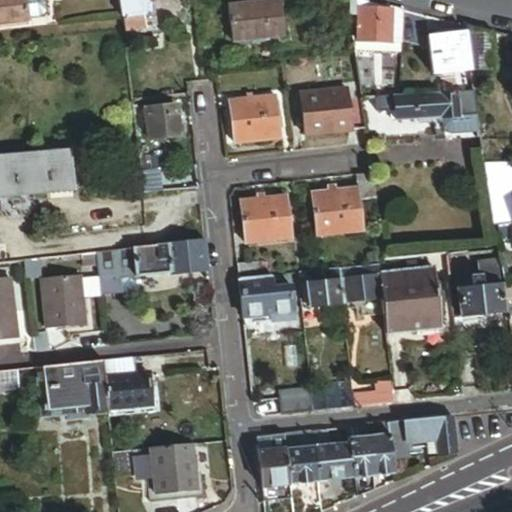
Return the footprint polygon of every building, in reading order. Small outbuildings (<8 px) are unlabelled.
[(0,0),(0,24),(32,20),(32,19),(29,0),(0,0)] [(29,0),(32,19),(46,18),(50,12),(49,0),(29,0)] [(123,0),(125,19),(147,16),(145,0),(123,0)] [(145,0),(147,16),(125,19),(127,31),(160,25),(156,0),(145,0)] [(405,11),(358,0),(349,0),(356,42),(403,44),(405,11)] [(283,1),(231,6),(234,42),(287,36),(283,1)] [(494,32),(468,26),(469,34),(474,72),(492,71),(494,32)] [(436,77),(474,72),(469,34),(431,39),(436,77)] [(403,44),(356,42),(358,52),(403,53),(403,44)] [(252,66),(227,69),(229,81),(253,78),(252,66)] [(370,129),(366,99),(350,101),(349,90),(304,95),(308,136),(370,129)] [(480,116),(477,93),(398,98),(398,111),(399,121),(433,119),(480,116)] [(278,97),(232,102),(237,143),(282,138),(278,97)] [(398,98),(381,99),(382,112),(398,111),(398,98)] [(179,106),(149,109),(153,141),(183,137),(179,106)] [(482,133),(480,116),(433,119),(434,124),(438,124),(443,124),(443,130),(449,134),(455,135),(482,133)] [(484,141),(482,133),(455,135),(449,134),(443,130),(443,124),(438,124),(440,144),(484,141)] [(140,137),(144,171),(155,170),(151,135),(140,137)] [(32,156),(35,195),(76,192),(73,153),(32,156)] [(0,197),(35,195),(32,156),(0,159),(0,197)] [(511,168),(487,169),(493,207),(496,226),(511,225),(511,168)] [(378,199),(375,175),(359,176),(361,192),(362,201),(378,199)] [(365,233),(362,201),(361,192),(315,197),(319,238),(365,233)] [(289,199),(243,204),(247,245),(293,240),(289,199)] [(209,270),(206,241),(168,246),(171,274),(209,270)] [(168,246),(134,249),(137,278),(171,274),(168,246)] [(137,278),(134,249),(97,253),(98,265),(99,276),(116,274),(117,280),(135,278),(137,278)] [(97,253),(80,255),(81,267),(98,265),(97,253)] [(502,262),(482,264),(484,277),(462,280),(464,294),(463,294),(465,322),(510,318),(506,288),(505,289),(502,262)] [(242,281),(267,278),(266,263),(240,266),(242,281)] [(384,278),(382,266),(343,270),(344,282),(384,278)] [(344,282),(343,270),(318,273),(320,285),(344,282)] [(440,271),(384,278),(386,300),(388,318),(390,337),(447,331),(440,271)] [(116,274),(99,276),(101,295),(125,293),(130,290),(133,286),(135,282),(135,278),(117,280),(116,274)] [(80,276),(41,280),(45,329),(84,326),(80,276)] [(274,278),(267,278),(242,281),(246,321),(274,318),(275,324),(298,322),(294,290),(276,292),(274,278)] [(386,300),(384,278),(344,282),(347,304),(351,304),(386,300)] [(10,279),(0,280),(0,340),(17,338),(10,279)] [(347,304),(344,282),(320,285),(310,286),(312,308),(347,304)] [(386,300),(351,304),(352,313),(366,311),(367,320),(388,318),(386,300)] [(33,335),(34,352),(47,351),(46,333),(33,335)] [(102,362),(104,378),(134,375),(132,359),(102,362)] [(102,362),(36,370),(42,417),(107,410),(104,378),(102,362)] [(17,373),(0,375),(0,392),(19,391),(17,373)] [(134,375),(104,378),(107,410),(152,406),(149,383),(148,374),(134,375)] [(152,406),(107,410),(108,418),(160,413),(157,383),(149,383),(152,406)] [(395,383),(378,385),(379,396),(396,394),(395,383)] [(338,394),(316,396),(317,414),(357,411),(356,398),(356,392),(338,394)] [(380,408),(397,407),(396,394),(379,396),(380,408)] [(357,411),(374,409),(373,397),(356,398),(357,411)] [(290,418),(288,402),(256,406),(256,408),(263,421),(271,420),(290,418)] [(457,418),(415,422),(417,443),(440,441),(460,439),(457,418)] [(417,443),(415,422),(392,425),(394,446),(412,444),(417,443)] [(394,446),(392,425),(371,427),(377,478),(397,475),(396,460),(394,446)] [(377,478),(371,427),(352,429),(353,445),(357,480),(377,478)] [(353,445),(352,429),(343,430),(344,446),(353,445)] [(357,480),(353,445),(344,446),(333,447),(331,432),(316,433),(318,449),(322,484),(357,480)] [(318,449),(316,433),(288,436),(288,443),(296,442),(297,451),(318,449)] [(442,454),(461,452),(460,439),(440,441),(442,454)] [(322,484),(318,449),(297,451),(296,442),(288,443),(289,452),(293,487),(322,484)] [(192,443),(149,448),(154,496),(197,491),(192,443)] [(412,444),(394,446),(396,460),(413,458),(412,444)] [(293,487),(289,452),(262,455),(266,490),(293,487)]
